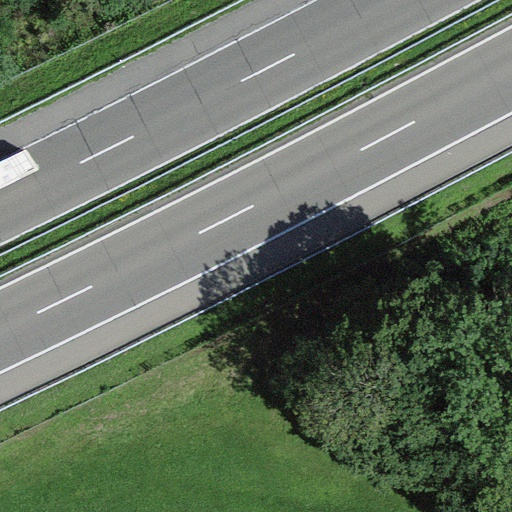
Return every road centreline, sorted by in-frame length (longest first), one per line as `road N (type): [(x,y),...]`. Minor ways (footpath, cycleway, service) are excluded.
road 1 (motorway): [(0,335),(511,75)]
road 2 (motorway): [(399,0),(0,202)]
